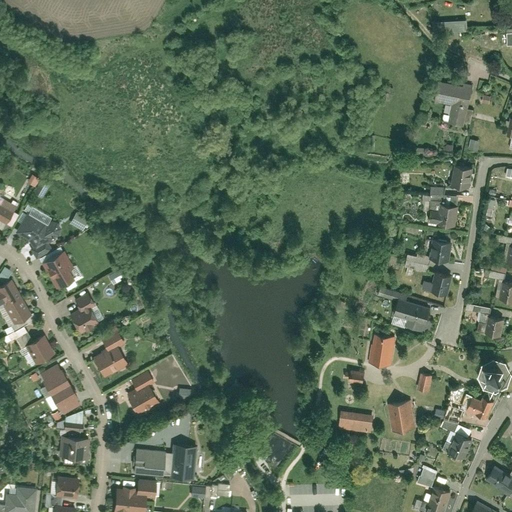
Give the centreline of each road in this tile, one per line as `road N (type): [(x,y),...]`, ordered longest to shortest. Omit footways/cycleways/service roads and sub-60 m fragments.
road 1 (residential): [(96,511),(105,420),(99,397),(36,284),(0,246)]
road 2 (residential): [(511,162),(486,166),(481,178),(458,308),(416,368),(379,377)]
road 3 (track): [(497,73),(444,50),(398,0)]
road 4 (residential): [(511,404),(487,435),(455,511)]
